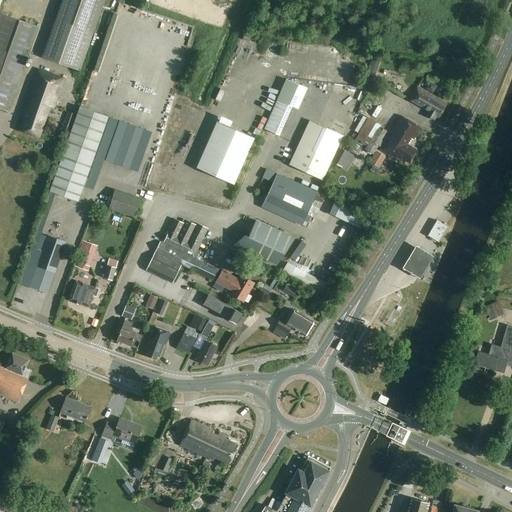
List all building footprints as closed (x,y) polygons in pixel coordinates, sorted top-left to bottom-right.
[(61,0),(42,58),(79,71),(103,0),(61,0)] [(0,109),(8,112),(27,58),(37,27),(0,14),(0,109)] [(371,81),(373,78),(380,59),(374,57),(373,57),(366,76),(366,75),(361,88),(366,90),(371,81)] [(26,117),(21,131),(38,137),(49,107),(50,108),(53,109),(53,107),(58,94),(54,93),(57,86),(61,87),(64,78),(38,69),(21,115),(26,117)] [(188,80),(180,97),(186,99),(194,83),(188,80)] [(376,92),(380,87),(372,81),(368,87),(376,92)] [(439,117),(447,105),(418,86),(410,99),(429,111),(426,116),(434,121),(437,116),(439,117)] [(266,134),(264,133),(281,95),(267,89),(246,132),(263,140),(266,134)] [(49,191),(50,191),(55,193),(78,201),(83,186),(108,117),(80,107),(79,107),(75,116),(72,124),(70,131),(69,135),(66,143),(61,156),(58,164),(55,174),(50,187),(49,191)] [(407,113),(414,122),(422,116),(415,107),(407,113)] [(67,112),(62,129),(69,132),(75,114),(67,112)] [(362,117),(354,131),(358,133),(367,119),(362,117)] [(402,117),(382,149),(403,162),(405,160),(406,161),(408,162),(416,150),(406,144),(410,137),(411,137),(413,139),(419,128),(402,117)] [(232,184),(254,138),(217,121),(196,168),(232,184)] [(289,165),(290,165),(322,180),(342,137),(342,136),(309,121),(289,165)] [(163,168),(176,133),(157,126),(144,161),(163,168)] [(364,149),(366,150),(372,154),(373,152),(386,131),(380,127),(379,127),(378,126),(365,147),(364,149)] [(357,156),(361,149),(363,147),(354,141),(347,150),(357,156)] [(385,157),(375,151),(369,163),(378,168),(385,157)] [(301,226),(302,225),(303,222),(307,213),(317,193),(317,192),(316,192),(277,173),(261,207),(301,226)] [(197,201),(208,208),(215,195),(204,189),(197,201)] [(134,218),(141,198),(115,190),(108,210),(134,218)] [(352,225),(361,229),(361,228),(366,218),(340,205),(334,215),(334,216),(352,225)] [(321,211),(319,215),(330,220),(332,216),(321,211)] [(14,249),(19,250),(30,220),(25,219),(14,249)] [(180,265),(213,280),(218,270),(193,258),(207,229),(196,223),(195,225),(185,221),(183,224),(172,219),(159,246),(158,245),(146,270),(172,282),(180,265)] [(295,238),(255,220),(247,236),(245,235),(233,245),(234,245),(277,265),(295,238)] [(439,242),(447,227),(437,220),(428,235),(439,242)] [(48,293),(66,242),(46,235),(42,250),(30,247),(17,282),(48,293)] [(76,261),(90,266),(94,255),(90,253),(93,245),(83,242),(76,261)] [(416,247),(402,269),(420,280),(434,257),(416,247)] [(208,259),(217,263),(221,256),(212,252),(208,259)] [(107,265),(104,278),(111,280),(114,267),(107,265)] [(221,292),(224,287),(232,291),(230,294),(243,301),(253,283),(241,276),(238,280),(222,271),(215,282),(212,287),(221,292)] [(88,307),(93,295),(96,296),(99,289),(75,280),(68,300),(75,302),(75,304),(81,306),(82,305),(88,307)] [(260,292),(264,294),(268,287),(264,285),(260,292)] [(291,293),(294,294),(296,291),(286,285),(285,287),(292,291),(291,293)] [(237,323),(241,314),(208,295),(203,304),(237,323)] [(484,305),(490,319),(503,313),(500,305),(497,299),(484,305)] [(126,305),(122,316),(131,320),(135,309),(126,305)] [(287,334),(291,328),(305,336),(313,322),(299,314),(291,310),(284,322),(279,319),(275,327),(287,334)] [(207,338),(214,323),(208,319),(201,334),(207,338)] [(130,346),(133,339),(139,342),(142,335),(129,330),(132,323),(124,320),(116,341),(130,346)] [(491,345),(489,353),(478,350),(474,364),(503,373),(506,365),(511,366),(511,326),(507,325),(500,348),(491,345)] [(166,344),(170,333),(153,326),(150,333),(152,334),(146,348),(149,349),(146,356),(155,360),(156,356),(159,357),(164,344),(166,344)] [(189,327),(186,334),(192,337),(195,331),(189,327)] [(188,353),(196,339),(192,337),(186,334),(184,333),(183,332),(176,347),(188,353)] [(116,351),(117,346),(112,345),(113,336),(105,335),(103,348),(116,351)] [(207,366),(217,347),(204,340),(195,360),(207,366)] [(0,395),(17,402),(31,370),(25,368),(29,360),(11,353),(4,368),(0,366),(0,395)] [(79,403),(65,397),(59,412),(61,413),(67,415),(66,418),(73,421),(74,418),(85,422),(91,408),(91,407),(83,404),(79,403)] [(16,422),(22,416),(17,412),(12,418),(16,422)] [(52,415),(47,429),(54,431),(58,418),(52,415)] [(34,417),(29,431),(36,433),(40,419),(34,417)] [(141,427),(119,419),(117,425),(107,421),(101,435),(113,439),(114,436),(135,444),(141,427)] [(229,464),(236,446),(225,441),(226,437),(191,421),(180,445),(213,460),(215,457),(229,464)] [(100,438),(97,446),(106,449),(109,441),(100,438)] [(35,440),(31,450),(37,452),(40,442),(35,440)] [(157,445),(148,465),(152,467),(152,466),(155,468),(155,467),(158,468),(163,455),(164,455),(167,449),(157,445)] [(158,468),(157,468),(166,472),(167,472),(173,460),(163,455),(158,468)] [(265,505),(260,511),(305,511),(309,505),(310,505),(330,468),(329,468),(308,456),(305,462),(302,461),(300,466),(299,467),(286,493),(276,511),(269,507),(265,505)] [(207,469),(210,463),(204,460),(202,467),(207,469)] [(165,476),(166,472),(157,468),(158,468),(155,467),(155,468),(154,472),(165,476)] [(137,475),(148,478),(150,472),(138,470),(137,475)] [(406,511),(426,511),(428,504),(410,499),(406,511)]
